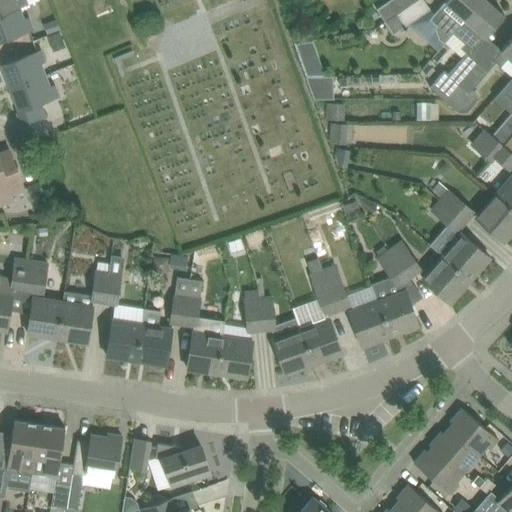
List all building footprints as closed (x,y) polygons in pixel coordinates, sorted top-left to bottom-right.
[(0,0),(0,14),(20,7),(29,3),(28,0),(0,0)] [(384,20),(414,0),(390,0),(376,10),(384,20)] [(431,10),(424,0),(414,0),(384,20),(394,35),(431,10)] [(429,87),(444,100),(478,60),(470,54),(486,36),(491,30),(505,15),(487,0),(480,0),(443,43),(445,44),(453,34),(465,44),(461,48),(466,53),(448,74),(444,70),(429,87)] [(445,1),(430,19),(436,25),(436,30),(438,39),(443,43),(480,0),(445,0),(445,1)] [(25,19),(20,7),(0,14),(0,41),(12,37),(34,28),(29,17),(25,19)] [(47,22),(51,33),(60,29),(56,18),(47,22)] [(52,46),(64,42),(60,31),(49,35),(52,46)] [(511,36),(507,43),(501,49),(493,58),(501,65),(508,56),(511,59),(511,36)] [(307,75),(325,74),(313,40),(296,43),(307,75)] [(1,64),(10,88),(46,74),(41,62),(46,60),(41,49),(1,64)] [(469,111),(478,100),(469,92),(489,70),(478,60),(458,83),(444,100),(459,113),(469,111)] [(46,116),(41,103),(59,96),(55,84),(50,86),(46,74),(10,88),(19,111),(17,112),(22,125),(46,116)] [(333,76),(307,76),(315,98),(334,98),(333,76)] [(327,120),(344,120),(344,102),(327,103),(327,120)] [(431,120),(431,103),(418,103),(417,119),(431,120)] [(502,144),(511,133),(511,112),(493,135),(485,128),(484,128),(502,144)] [(330,142),(347,143),(349,124),(331,123),(330,142)] [(511,171),(511,152),(504,145),(502,144),(484,128),(470,145),(492,164),(497,158),(511,171)] [(511,133),(502,144),(504,145),(511,135),(511,133)] [(0,152),(0,206),(15,201),(12,193),(25,188),(17,168),(10,149),(0,152)] [(511,174),(496,193),(511,207),(511,174)] [(38,181),(28,185),(33,196),(44,192),(40,181),(38,181)] [(476,213),(448,188),(440,181),(432,189),(441,197),(439,198),(468,223),(476,213)] [(504,241),(511,231),(511,207),(496,193),(475,216),(504,241)] [(378,204),(358,195),(369,214),(375,210),(378,204)] [(468,223),(439,198),(429,210),(457,235),(468,223)] [(356,200),(344,204),(350,219),(362,214),(356,200)] [(341,210),(338,201),(303,213),(306,222),(341,210)] [(442,255),(470,279),(490,257),(462,232),(442,255)] [(240,237),(229,241),(232,252),(244,248),(240,237)] [(390,248),(411,278),(423,270),(402,240),(390,248)] [(403,284),(411,278),(390,248),(376,257),(389,277),(393,282),(397,288),(403,284)] [(125,257),(112,255),(111,262),(109,272),(104,304),(115,305),(115,303),(118,303),(122,274),(125,257)] [(161,271),(168,266),(169,257),(154,255),(152,270),(161,271)] [(422,278),(435,289),(450,302),(470,279),(442,255),(422,278)] [(13,290),(23,291),(28,259),(14,257),(12,276),(10,290),(13,290)] [(23,291),(45,294),(49,262),(28,259),(23,291)] [(336,264),(322,269),(338,312),(352,307),(336,264)] [(324,318),(338,312),(322,269),(308,275),(324,318)] [(90,302),(104,304),(109,272),(95,270),(91,294),(90,302)] [(0,328),(7,330),(13,290),(10,290),(12,276),(1,274),(0,278),(0,328)] [(183,326),(190,279),(178,277),(175,294),(173,294),(169,324),(183,326)] [(373,289),(377,300),(390,335),(419,324),(406,289),(403,284),(397,288),(393,282),(389,277),(371,283),(373,289)] [(200,298),(202,281),(190,279),(183,326),(197,328),(201,298),(200,298)] [(63,300),(57,337),(88,342),(94,305),(90,304),(90,302),(91,294),(65,290),(63,300)] [(258,297),(261,332),(277,330),(273,295),(265,296),(258,297)] [(28,333),(57,337),(63,300),(34,296),(28,333)] [(243,299),(247,333),(261,332),(258,297),(243,299)] [(377,300),(349,310),(362,345),(390,335),(377,300)] [(161,310),(145,307),(142,323),(137,360),(167,364),(172,328),(159,326),(161,310)] [(343,352),(336,334),(330,317),(301,328),(313,363),(343,352)] [(137,360),(142,323),(113,319),(112,319),(110,335),(107,355),(137,360)] [(313,363),(301,328),(273,338),(286,373),(313,363)] [(187,367),(217,372),(223,335),(193,330),(190,348),(187,367)] [(223,335),(217,372),(247,377),(253,340),(223,335)] [(498,439),(462,407),(451,420),(453,422),(448,427),(480,455),(487,446),(490,448),(498,439)] [(15,419),(12,433),(7,468),(32,472),(40,423),(15,419)] [(32,472),(58,476),(60,462),(66,427),(40,423),(32,472)] [(464,473),(480,455),(448,427),(444,433),(441,431),(430,443),(464,473)] [(74,465),(72,473),(84,475),(86,476),(87,470),(116,475),(122,435),(108,433),(108,436),(91,433),(90,441),(78,439),(74,465)] [(134,437),(130,467),(146,470),(151,440),(134,437)] [(158,442),(155,457),(163,459),(172,485),(210,471),(201,445),(184,450),(183,446),(158,442)] [(425,449),(414,462),(451,493),(459,484),(456,481),(464,473),(430,443),(430,444),(432,446),(428,451),(425,449)] [(480,486),(488,492),(499,479),(492,473),(485,481),(478,475),(473,481),(480,487),(480,486)] [(67,507),(71,484),(55,481),(54,492),(52,504),(67,507)] [(66,511),(77,511),(78,509),(82,485),(71,483),(71,484),(67,507),(66,511)] [(395,504),(403,511),(441,511),(408,484),(397,497),(400,499),(395,504)] [(511,511),(511,484),(498,501),(511,511)] [(131,497),(125,496),(122,511),(126,511),(139,508),(138,502),(131,497)] [(330,511),(313,497),(299,511),(330,511)] [(171,511),(167,499),(149,505),(141,508),(142,511),(190,511),(190,508),(177,511),(171,511)] [(466,501),(458,501),(454,506),(459,511),(468,511),(473,507),(466,501)]
